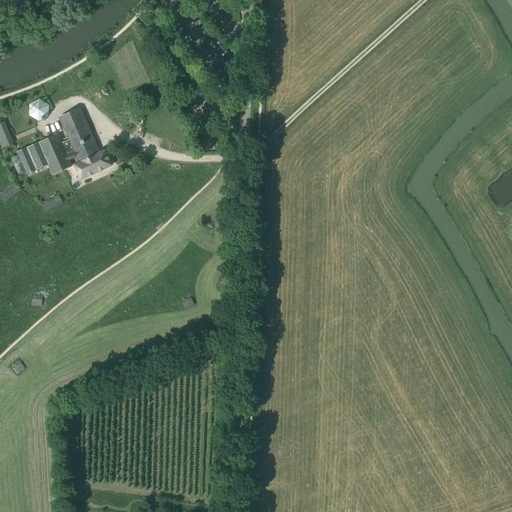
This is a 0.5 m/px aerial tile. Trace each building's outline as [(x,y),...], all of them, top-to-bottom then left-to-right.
[(43,97),(28,104),(36,122),(51,115),(43,97)] [(139,104),(128,104),(128,106),(126,106),(126,109),(128,109),(127,118),(125,118),(125,121),(127,121),(127,124),(139,124),(139,104)] [(74,165),(81,180),(99,171),(112,166),(105,150),(100,153),(81,109),(60,118),(71,144),(63,147),(58,135),(18,153),(27,174),(49,164),(53,174),(72,166),(69,161),(76,157),(79,163),(74,165)] [(0,123),(0,142),(3,149),(13,144),(4,122),(0,123)] [(133,177),(126,168),(124,169),(123,168),(121,169),(122,171),(115,177),(113,175),(111,177),(113,178),(111,180),(118,189),(133,177)] [(21,191),(14,182),(12,183),(11,182),(9,184),(10,185),(2,191),(1,189),(0,190),(0,192),(0,196),(5,203),(21,191)] [(63,204),(59,194),(57,194),(56,193),(53,194),(54,196),(45,199),(45,198),(42,199),(43,201),(41,202),(45,212),(63,204)] [(46,227),(42,239),(55,243),(59,231),(46,227)] [(221,282),(220,284),(227,288),(228,285),(231,280),(224,277),(222,280),(221,280),(220,282),(221,282)] [(35,299),(33,299),(33,306),(36,307),(41,307),(42,299),(37,299),(37,298),(35,298),(35,299)] [(185,301),(183,301),(186,309),(189,307),(194,305),(191,298),(187,300),(187,299),(185,300),(185,301)] [(15,367),(13,368),(17,375),(20,373),(24,370),(20,364),(17,366),(16,365),(14,366),(15,367)]
